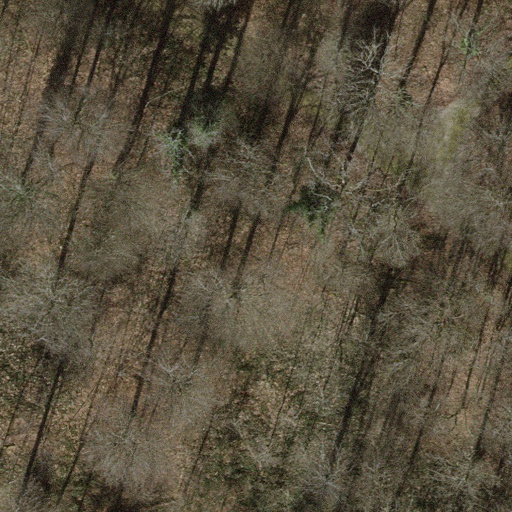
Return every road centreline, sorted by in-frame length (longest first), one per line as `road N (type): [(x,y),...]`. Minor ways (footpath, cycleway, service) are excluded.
road 1 (track): [(182,0),(511,252)]
road 2 (track): [(420,184),(511,83)]
